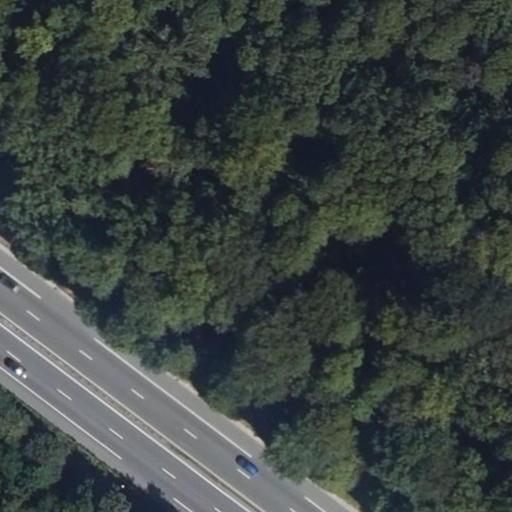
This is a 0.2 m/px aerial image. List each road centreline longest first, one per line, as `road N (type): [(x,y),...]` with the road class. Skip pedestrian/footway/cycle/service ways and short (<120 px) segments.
road 1 (motorway): [(294,511),(0,290)]
road 2 (motorway): [(0,346),(220,511)]
